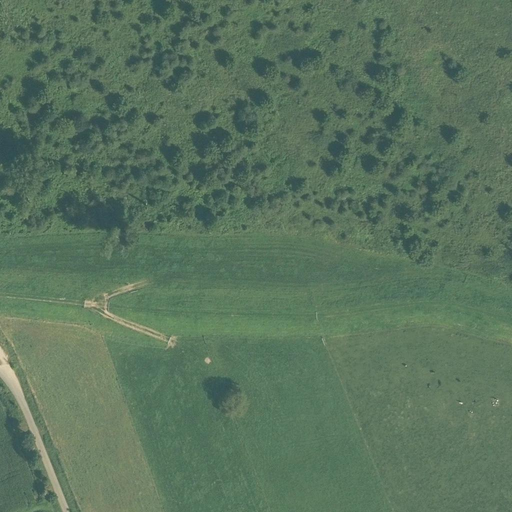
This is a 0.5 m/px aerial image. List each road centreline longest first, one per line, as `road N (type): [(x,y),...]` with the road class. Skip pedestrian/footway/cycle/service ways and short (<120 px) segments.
road 1 (track): [(0,292),(317,313),(435,300),(511,320)]
road 2 (unclassified): [(0,370),(32,423),(66,511)]
